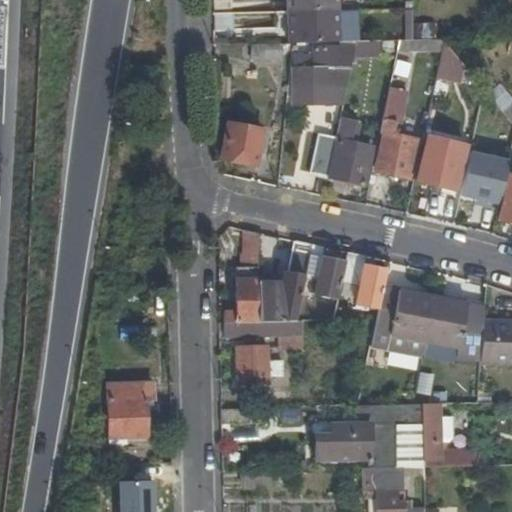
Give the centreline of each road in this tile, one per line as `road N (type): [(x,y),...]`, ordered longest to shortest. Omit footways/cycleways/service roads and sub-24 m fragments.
road 1 (motorway): [(30,511),(116,0)]
road 2 (residential): [(511,266),(192,197)]
road 3 (residential): [(192,197),(199,511)]
road 4 (residential): [(192,197),(182,0)]
